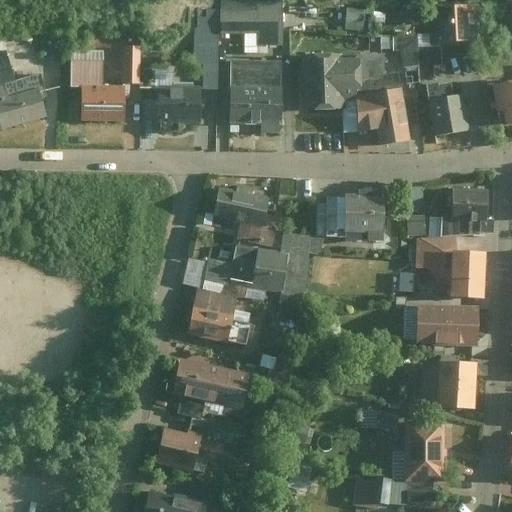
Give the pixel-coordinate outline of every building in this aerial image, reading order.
[(256,42),(286,42),(286,0),(223,0),(223,28),(257,28),(256,42)] [(481,2),(446,3),(447,39),(482,38),(481,2)] [(349,6),(348,28),(365,29),(367,7),(349,6)] [(307,46),(310,108),(345,106),(344,92),(359,91),(357,44),(307,46)] [(102,52),(73,51),(72,79),(86,80),(85,116),(128,117),(130,78),(101,77),(102,52)] [(286,85),(286,56),(230,55),(230,85),(286,85)] [(51,76),(0,87),(0,112),(3,123),(54,111),(49,90),(54,89),(51,76)] [(204,81),(158,81),(158,121),(205,121),(204,81)] [(229,128),(285,129),(286,85),(230,85),(229,128)] [(384,143),(415,140),(409,89),(352,95),(356,134),(383,131),(384,143)] [(467,92),(430,98),(436,135),(472,129),(467,92)] [(276,192),(217,179),(210,211),(246,219),(269,224),(276,192)] [(488,181),(449,182),(449,211),(489,210),(488,181)] [(423,204),(423,185),(413,185),(413,204),(423,204)] [(391,190),(321,188),(320,229),(374,230),(374,239),(390,239),(391,190)] [(444,211),(444,230),(456,229),(478,228),(478,226),(495,226),(495,210),(489,210),(449,211),(444,211)] [(269,224),(246,219),(243,235),(276,242),(279,226),(269,224)] [(485,249),(455,248),(456,229),(444,230),(415,231),(415,270),(432,270),(433,288),(450,289),(449,296),(484,297),(485,249)] [(290,250),(281,297),(277,315),(302,319),(314,251),(328,254),(331,238),(293,232),(290,250)] [(236,261),(213,257),(206,291),(240,298),(256,301),(258,292),(281,297),(290,250),(240,240),(236,261)] [(199,289),(206,291),(213,257),(192,253),(185,286),(199,289)] [(25,293),(34,295),(40,268),(32,266),(25,293)] [(206,291),(199,289),(190,332),(252,346),(256,325),(249,324),(252,313),(237,309),(240,298),(206,291)] [(483,302),(405,300),(404,341),(482,342),(483,302)] [(253,370),(183,355),(174,392),(245,408),(253,370)] [(477,359),(448,358),(448,370),(427,369),(425,404),(476,406),(477,359)] [(277,360),(273,383),(290,386),(294,364),(277,360)] [(364,412),(365,423),(377,422),(378,431),(401,429),(400,409),(364,412)] [(447,419),(407,418),(406,477),(446,478),(447,419)] [(206,431),(167,422),(158,461),(198,470),(206,431)] [(249,434),(244,457),(264,461),(269,438),(249,434)] [(292,477),(290,486),(308,491),(315,467),(279,457),(275,471),(292,477)] [(357,477),(357,503),(394,504),(395,478),(357,477)] [(190,511),(194,494),(150,484),(144,511),(190,511)]
